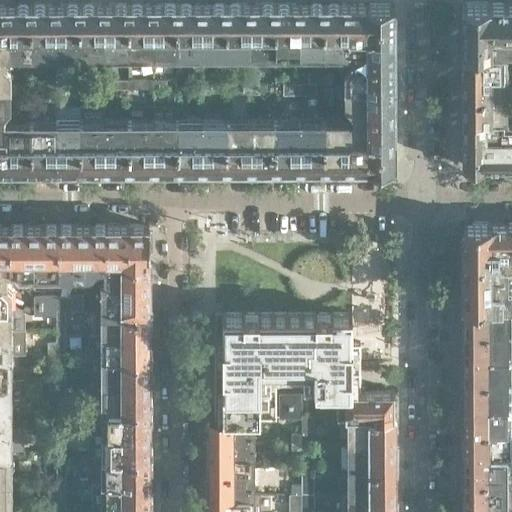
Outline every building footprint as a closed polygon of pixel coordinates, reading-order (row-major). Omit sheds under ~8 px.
[(392,31),(392,2),(348,3),(348,31),(392,31)] [(490,49),(490,2),(462,2),(462,49),(490,49)] [(511,2),(490,2),(490,49),(502,49),(502,42),(511,42),(511,2)] [(55,47),(55,3),(31,4),(31,47),(55,47)] [(80,47),(80,3),(55,3),(55,47),(80,47)] [(104,47),(104,3),(80,3),(80,47),(104,47)] [(129,47),(128,3),(104,3),(104,47),(129,47)] [(153,47),(153,3),(128,3),(129,47),(153,47)] [(177,46),(177,3),(153,3),(153,47),(177,46)] [(202,46),(202,3),(177,3),(177,46),(202,46)] [(226,46),(226,3),(202,3),(202,46),(226,46)] [(251,46),(250,3),(226,3),(226,46),(251,46)] [(275,46),(275,3),(250,3),(251,46),(275,46)] [(299,46),(299,3),(275,3),(275,46),(299,46)] [(324,46),(324,3),(299,3),(299,46),(324,46)] [(348,31),(348,3),(324,3),(324,46),(348,46),(348,31)] [(31,47),(31,4),(6,4),(7,29),(7,47),(31,47)] [(393,58),(392,31),(348,31),(348,46),(355,46),(355,57),(355,58),(393,58)] [(502,49),(490,49),(462,49),(462,70),(502,70),(502,49)] [(393,83),(393,68),(393,58),(355,58),(355,57),(351,57),(348,60),(348,83),(393,83)] [(31,71),(31,60),(22,60),(22,71),(31,71)] [(332,73),(332,63),(324,63),(324,73),(332,73)] [(502,93),(502,70),(462,70),(462,93),(502,93)] [(31,84),(31,71),(22,71),(22,84),(31,84)] [(56,84),(55,73),(47,74),(47,84),(56,84)] [(64,84),(64,73),(55,73),(56,84),(64,84)] [(104,83),(104,73),(96,73),(96,83),(104,83)] [(112,83),(112,73),(104,73),(104,83),(112,83)] [(153,83),(153,73),(145,73),(145,83),(153,83)] [(161,83),(161,73),(153,73),(153,83),(161,83)] [(202,83),(202,73),(194,73),(194,83),(202,83)] [(210,83),(210,73),(202,73),(202,83),(210,83)] [(251,83),(251,73),(243,73),(243,83),(251,83)] [(259,83),(259,73),(251,73),(251,83),(259,83)] [(300,83),(300,73),(291,73),(291,83),(300,83)] [(308,83),(308,73),(300,73),(300,83),(308,83)] [(332,83),(332,73),(324,73),(324,83),(332,83)] [(104,93),(104,83),(96,83),(96,94),(104,93)] [(113,93),(112,83),(104,83),(104,93),(113,93)] [(153,93),(153,83),(145,83),(145,93),(153,93)] [(161,93),(161,83),(153,83),(153,93),(161,93)] [(202,93),(202,83),(194,83),(194,93),(202,93)] [(210,93),(210,83),(202,83),(202,93),(210,93)] [(251,93),(251,83),(243,83),(243,93),(251,93)] [(259,93),(259,83),(251,83),(251,93),(259,93)] [(292,93),(291,83),(283,83),(283,93),(292,93)] [(300,93),(300,83),(291,83),(292,93),(300,93)] [(308,93),(308,83),(300,83),(300,93),(308,93)] [(316,93),(316,83),(308,83),(308,93),(316,93)] [(332,93),(332,83),(324,83),(324,93),(332,93)] [(393,107),(393,83),(348,83),(348,106),(351,108),(355,108),(355,107),(393,107)] [(31,96),(31,84),(22,84),(22,96),(31,96)] [(56,94),(56,84),(47,84),(47,94),(56,94)] [(64,94),(64,84),(56,84),(56,94),(64,94)] [(332,103),(332,93),(324,93),(324,103),(332,103)] [(502,116),(502,93),(462,93),(462,116),(485,116),(502,116)] [(31,108),(31,96),(22,96),(22,108),(31,108)] [(393,135),(393,107),(355,107),(355,108),(355,119),(349,119),(349,135),(393,135)] [(485,162),(485,116),(462,116),(463,163),(485,163),(485,162)] [(508,162),(507,122),(502,122),(502,116),(485,116),(485,162),(508,162)] [(324,163),(324,119),(300,120),(300,163),(324,163)] [(349,163),(349,135),(349,119),(324,119),(324,163),(349,163)] [(31,164),(31,120),(7,120),(7,138),(7,164),(31,164)] [(56,164),(56,120),(31,120),(31,164),(56,164)] [(80,164),(80,120),(56,120),(56,164),(80,164)] [(105,163),(104,120),(80,120),(80,164),(105,163)] [(129,163),(129,120),(104,120),(105,163),(129,163)] [(153,163),(153,120),(129,120),(129,163),(153,163)] [(178,163),(178,120),(153,120),(153,163),(178,163)] [(202,163),(202,120),(178,120),(178,163),(202,163)] [(227,163),(226,120),(202,120),(202,163),(227,163)] [(251,163),(251,120),(226,120),(227,163),(251,163)] [(275,163),(275,120),(251,120),(251,163),(275,163)] [(300,163),(300,120),(275,120),(275,163),(300,163)] [(393,163),(393,135),(349,135),(349,163),(393,163)] [(498,255),(498,222),(490,222),(463,222),(463,255),(498,255)] [(511,262),(511,222),(498,222),(498,255),(498,262),(503,262),(503,263),(511,262)] [(0,248),(9,249),(9,223),(0,223),(0,248)] [(34,267),(34,223),(9,223),(9,249),(9,264),(16,264),(20,267),(34,267)] [(58,267),(58,223),(34,223),(34,267),(58,267)] [(82,267),(82,223),(58,223),(58,267),(82,267)] [(107,263),(107,223),(82,223),(82,267),(94,267),(98,263),(106,263),(107,263)] [(148,308),(148,223),(107,223),(107,263),(106,263),(106,274),(105,274),(104,275),(104,308),(148,308)] [(3,279),(3,264),(9,264),(9,249),(0,248),(0,279),(3,279)] [(503,282),(503,263),(503,262),(498,262),(498,255),(463,255),(463,278),(486,278),(486,284),(506,284),(506,282),(503,282)] [(506,301),(506,285),(506,284),(486,284),(486,278),(463,278),(463,302),(506,301)] [(78,301),(89,289),(83,283),(74,293),(68,293),(68,301),(78,301)] [(46,304),(46,295),(34,295),(34,304),(46,304)] [(58,301),(58,295),(46,295),(46,304),(58,304),(58,301)] [(68,309),(68,301),(58,301),(58,304),(58,309),(68,309)] [(78,309),(78,301),(68,301),(68,309),(78,309)] [(506,326),(506,301),(463,302),(463,326),(506,326)] [(46,315),(46,304),(34,304),(34,315),(46,315)] [(56,315),(56,309),(58,309),(58,304),(46,304),(46,315),(56,315)] [(149,333),(148,308),(104,308),(105,333),(149,333)] [(359,341),(359,312),(215,313),(214,415),(249,415),(276,414),(276,381),(314,381),(314,388),(342,389),(345,389),(360,389),(360,371),(360,360),(360,341),(359,341)] [(506,351),(506,326),(463,326),(463,351),(506,351)] [(149,357),(149,333),(105,333),(105,357),(149,357)] [(56,353),(56,347),(56,343),(48,343),(48,353),(56,353)] [(64,358),(64,347),(56,347),(56,353),(56,358),(64,358)] [(506,374),(506,351),(463,351),(463,375),(506,374)] [(56,363),(56,358),(56,353),(48,353),(48,363),(56,363)] [(149,382),(149,357),(105,357),(105,382),(149,382)] [(64,367),(64,358),(56,358),(56,363),(56,367),(64,367)] [(506,400),(506,374),(463,375),(463,400),(506,400)] [(149,406),(149,382),(105,382),(105,406),(149,406)] [(393,388),(360,389),(345,389),(342,389),(343,415),(350,415),(393,415),(393,388)] [(56,402),(56,396),(56,391),(48,392),(48,402),(56,402)] [(299,413),(299,393),(281,393),(281,413),(299,413)] [(64,406),(64,396),(56,396),(56,402),(56,406),(64,406)] [(506,425),(506,400),(463,400),(464,425),(506,425)] [(56,412),(56,406),(56,402),(48,402),(48,412),(56,412)] [(64,416),(64,406),(56,406),(56,412),(56,416),(64,416)] [(149,430),(149,406),(105,406),(105,430),(149,430)] [(313,440),(313,415),(313,414),(301,414),(301,433),(290,433),(290,440),(313,440)] [(250,440),(249,415),(214,415),(209,415),(209,441),(250,440)] [(394,440),(393,415),(350,415),(350,440),(394,440)] [(507,450),(506,425),(464,425),(464,450),(507,450)] [(149,455),(149,430),(105,430),(105,455),(149,455)] [(56,450),(56,445),(56,440),(48,440),(48,450),(56,450)] [(250,466),(250,440),(209,441),(209,466),(250,466)] [(313,466),(313,440),(290,440),(290,448),(301,448),(301,466),(313,466)] [(394,466),(394,440),(350,440),(350,466),(394,466)] [(64,455),(64,445),(56,445),(56,450),(56,455),(64,455)] [(56,460),(56,455),(56,450),(48,450),(48,460),(56,460)] [(507,475),(507,450),(464,450),(464,475),(507,475)] [(64,465),(64,455),(56,455),(56,460),(56,465),(64,465)] [(149,479),(149,455),(105,455),(105,479),(149,479)] [(249,492),(250,466),(209,466),(209,492),(249,492)] [(314,492),(313,466),(301,466),(301,484),(290,484),(290,492),(314,492)] [(394,491),(394,466),(350,466),(350,491),(394,491)] [(507,499),(507,475),(464,475),(464,499),(507,499)] [(149,504),(149,479),(105,479),(105,504),(149,504)] [(56,499),(56,494),(56,489),(48,489),(48,499),(56,499)] [(393,511),(394,491),(350,491),(349,511),(393,511)] [(249,511),(249,492),(209,492),(209,511),(249,511)] [(313,511),(314,492),(290,492),(290,499),(301,499),(301,511),(313,511)] [(64,504),(64,494),(56,494),(56,499),(56,504),(64,504)] [(56,509),(56,504),(56,499),(48,499),(48,509),(56,509)] [(506,511),(507,499),(464,499),(463,511),(506,511)]
